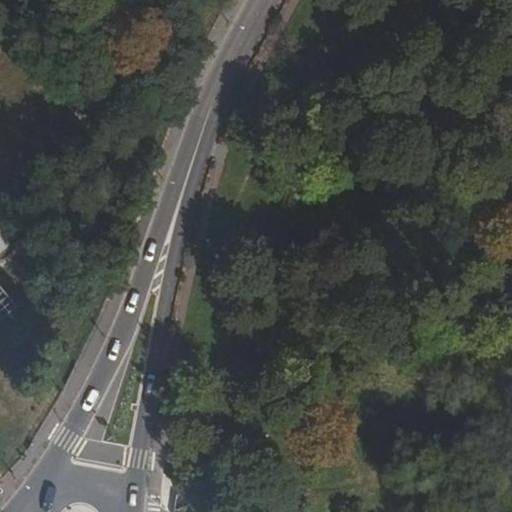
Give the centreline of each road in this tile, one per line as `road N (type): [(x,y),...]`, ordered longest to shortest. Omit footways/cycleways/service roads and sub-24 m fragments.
road 1 (tertiary): [(159,348),(174,253),(222,78)]
road 2 (tertiary): [(222,78),(157,236),(139,303)]
road 3 (tertiary): [(139,303),(22,511)]
road 4 (tertiary): [(136,511),(159,348)]
road 5 (tertiary): [(139,303),(108,429)]
